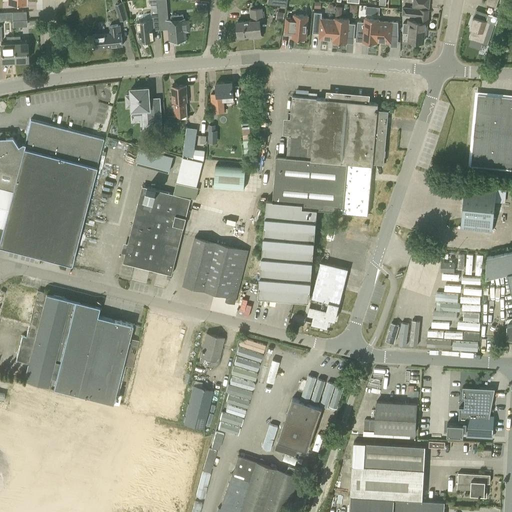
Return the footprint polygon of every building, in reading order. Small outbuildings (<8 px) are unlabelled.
[(159,25),(156,0),(149,0),(149,3),(151,3),(152,19),(137,21),(138,33),(140,32),(141,41),(155,39),(153,26),(159,25)] [(165,0),(156,0),(159,19),(160,19),(166,18),(167,18),(165,0)] [(120,20),(127,18),(122,2),(115,4),(120,20)] [(427,22),(428,10),(403,8),(402,15),(420,16),(419,21),(413,21),(412,27),(410,26),(408,40),(423,42),(424,32),(426,32),(427,28),(425,28),(425,22),(427,22)] [(261,37),(260,20),(263,20),(262,9),(250,10),(251,20),(237,22),(238,37),(250,36),(250,38),(261,37)] [(13,25),(25,24),(25,20),(26,20),(26,11),(12,12),(13,25)] [(333,41),(335,18),(335,19),(322,18),(322,12),(315,12),(313,32),(319,33),(319,39),(333,40),(333,41)] [(189,20),(184,21),(184,14),(171,15),(171,20),(166,20),(167,25),(169,25),(170,40),(186,39),(185,31),(190,30),(189,20)] [(306,39),(308,15),(294,14),(293,18),(287,17),(285,31),(292,32),(292,38),(297,38),(297,40),(304,41),(305,39),(306,39)] [(491,22),(473,16),(471,24),(473,25),(469,38),(476,41),(475,42),(476,43),(480,45),(481,44),(482,43),(484,44),(491,22)] [(335,18),(333,41),(334,41),(334,44),(341,44),(341,42),(347,43),(347,37),(354,37),(355,23),(349,23),(349,19),(335,18)] [(377,43),(379,19),(365,18),(364,22),(358,21),(356,35),(363,36),(363,42),(368,42),(368,44),(375,45),(376,43),(377,43)] [(379,19),(377,43),(377,41),(391,43),(392,35),(398,36),(398,21),(392,21),(379,20),(379,19)] [(118,28),(118,24),(109,25),(110,34),(104,34),(98,35),(98,34),(87,35),(88,42),(93,41),(94,49),(108,48),(107,46),(123,45),(122,33),(121,33),(121,28),(118,28)] [(1,62),(15,61),(14,39),(7,39),(7,43),(0,43),(1,62)] [(14,39),(15,61),(27,60),(27,42),(20,42),(19,39),(14,39)] [(212,113),(224,112),(224,101),(234,101),(232,81),(216,83),(217,93),(211,94),(212,113)] [(186,92),(185,85),(172,85),(173,93),(172,93),(173,102),(174,102),(175,116),(187,115),(186,101),(187,101),(187,92),(186,92)] [(150,112),(148,87),(131,88),(131,95),(126,95),(127,106),(132,106),(132,109),(143,109),(144,127),(161,126),(160,111),(150,112)] [(511,96),(478,93),(471,164),(511,168),(511,96)] [(363,101),(363,97),(332,94),(332,99),(292,95),(287,156),(277,155),(273,199),(267,198),(259,286),(258,296),(309,300),(317,208),(343,210),(342,212),(368,215),(371,181),(373,163),(384,164),(387,129),(388,110),(377,109),(378,103),(363,101)] [(264,131),(269,132),(273,105),(268,105),(264,131)] [(25,141),(3,225),(0,235),(0,243),(71,262),(104,136),(102,136),(92,133),(49,122),(31,117),(30,121),(27,131),(25,141)] [(186,129),(183,155),(193,156),(197,128),(187,127),(186,129)] [(0,223),(3,225),(25,141),(22,140),(17,144),(11,136),(0,136),(0,223)] [(251,139),(243,140),(245,159),(253,158),(251,139)] [(166,151),(141,144),(137,159),(171,169),(176,154),(166,151)] [(197,186),(203,162),(182,157),(177,181),(197,186)] [(215,165),(214,187),(244,189),(245,167),(219,165),(215,165)] [(492,231),(496,184),(466,181),(462,218),(461,228),(492,231)] [(158,227),(182,233),(191,198),(142,185),(133,221),(158,227)] [(148,268),(158,227),(133,221),(123,262),(134,265),(148,268)] [(172,274),(182,233),(158,227),(148,268),(172,274)] [(201,289),(214,241),(195,236),(183,284),(201,289)] [(214,241),(201,289),(227,295),(226,301),(235,303),(240,281),(248,250),(214,241)] [(511,249),(490,255),(487,256),(486,277),(507,272),(511,292),(511,322),(507,324),(506,341),(511,341),(511,249)] [(454,272),(455,262),(444,261),(444,259),(441,259),(441,271),(454,272)] [(312,297),(339,304),(348,268),(321,261),(312,297)] [(50,388),(116,400),(123,364),(132,365),(135,350),(126,349),(127,344),(137,346),(139,339),(129,337),(130,329),(139,331),(140,323),(96,315),(98,303),(43,292),(36,328),(28,327),(26,335),(21,334),(16,359),(27,361),(23,380),(51,385),(50,388)] [(5,297),(3,312),(24,316),(27,300),(5,297)] [(335,319),(339,304),(312,297),(311,301),(308,313),(314,314),(312,322),(327,326),(329,318),(335,319)] [(149,318),(139,363),(157,367),(164,334),(171,335),(173,324),(149,318)] [(216,366),(218,360),(224,337),(206,333),(200,356),(199,361),(216,366)] [(258,361),(262,344),(241,339),(237,356),(258,361)] [(246,414),(258,363),(236,357),(223,409),(246,414)] [(177,418),(185,382),(145,373),(144,376),(135,374),(128,407),(177,418)] [(325,406),(332,383),(307,376),(301,399),(317,404),(317,403),(325,406)] [(334,384),(328,406),(336,409),(343,386),(334,384)] [(203,428),(213,390),(193,385),(184,423),(203,428)] [(467,428),(467,435),(492,437),(493,416),(490,416),(495,387),(463,386),(462,396),(464,396),(464,407),(459,407),(458,421),(459,421),(459,423),(447,422),(447,436),(463,436),(464,428),(467,428)] [(183,511),(201,432),(0,387),(0,511),(16,511),(25,497),(40,501),(37,511),(50,511),(49,505),(59,510),(67,511),(183,511)] [(307,450),(322,408),(292,398),(278,440),(307,450)] [(415,433),(417,403),(377,401),(376,420),(365,419),(364,430),(375,431),(415,433)] [(219,411),(216,435),(233,437),(234,430),(239,431),(241,414),(219,411)] [(214,462),(220,438),(212,436),(207,460),(214,462)] [(350,496),(422,500),(423,490),(425,446),(351,441),(350,465),(349,465),(349,475),(351,475),(350,496)] [(258,461),(238,454),(221,503),(223,504),(221,508),(218,507),(215,511),(284,511),(299,469),(288,465),(286,471),(262,463),(263,459),(259,458),(258,461)] [(207,488),(213,464),(204,462),(198,485),(207,488)] [(490,483),(490,474),(458,472),(457,489),(471,489),(471,492),(471,494),(479,494),(479,497),(487,497),(487,486),(484,486),(485,483),(490,483)] [(192,511),(194,511),(200,511),(206,491),(198,489),(192,511)] [(446,511),(447,501),(422,500),(350,496),(349,511),(446,511)]
